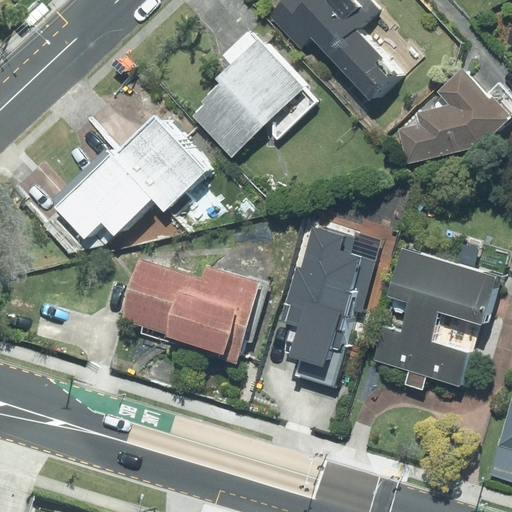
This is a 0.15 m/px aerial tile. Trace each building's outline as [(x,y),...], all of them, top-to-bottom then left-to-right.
[(367,0),(284,0),(275,8),(367,110),(402,79),(357,29),(377,11),(367,0)] [(312,91),(257,31),(232,54),(248,71),(197,118),(236,161),(312,91)] [(511,122),(511,116),(469,71),(442,94),(457,109),(423,113),(425,128),(405,131),(409,165),(485,148),(511,122)] [(217,176),(169,122),(64,213),(91,243),(108,228),(118,240),(165,200),(176,212),(217,176)] [(503,273),(408,249),(379,364),(459,384),(466,355),(441,348),(448,320),(489,330),(503,273)] [(268,293),(132,252),(109,327),(245,368),(268,293)] [(511,404),(490,474),(511,481),(511,404)]
